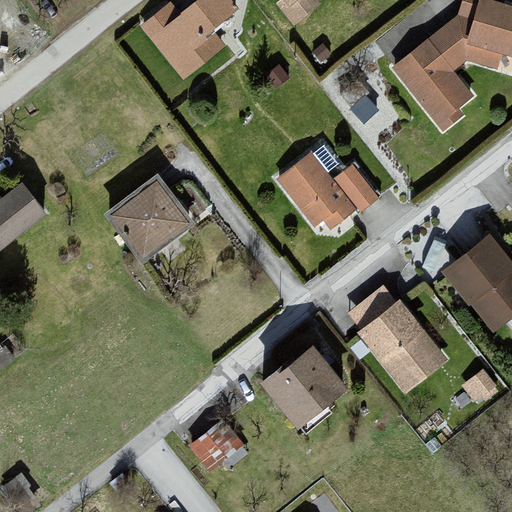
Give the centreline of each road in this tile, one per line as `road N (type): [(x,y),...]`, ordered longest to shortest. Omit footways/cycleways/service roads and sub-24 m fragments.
road 1 (residential): [(511,144),(54,511)]
road 2 (residential): [(123,0),(0,99)]
